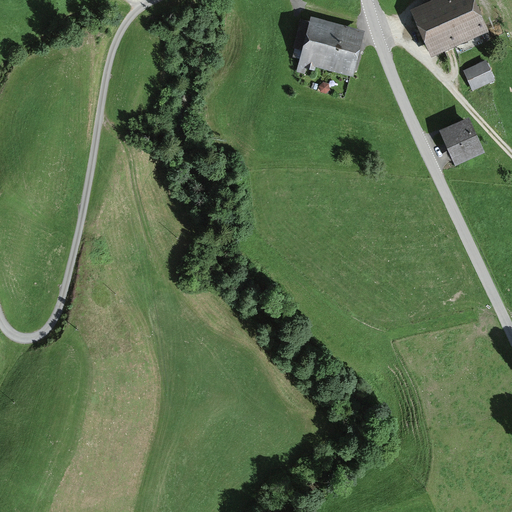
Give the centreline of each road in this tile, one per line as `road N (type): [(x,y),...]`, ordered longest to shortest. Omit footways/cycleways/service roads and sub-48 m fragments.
road 1 (track): [(153,0),(130,17),(109,61),(57,313),(32,337),(10,333),(0,319)]
road 2 (unclassified): [(511,336),(404,105),(367,0)]
road 3 (track): [(511,154),(425,59),(375,25)]
